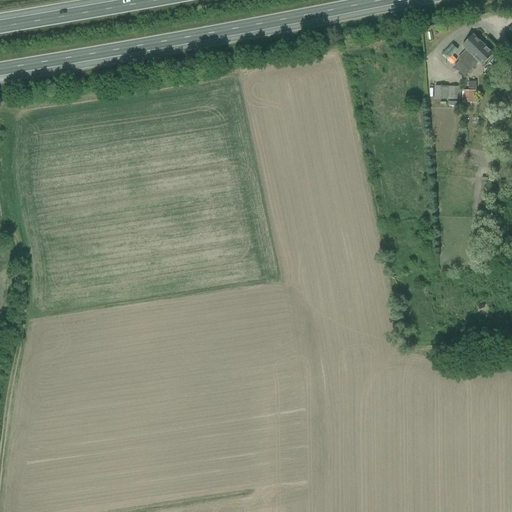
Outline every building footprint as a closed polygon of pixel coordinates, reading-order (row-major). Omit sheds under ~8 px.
[(460,61),(454,66),(463,74),(466,71),(462,67),(483,44),(473,34),(462,46),(466,50),(461,55),(457,59),(460,61)] [(483,66),(494,54),(483,44),(462,67),(466,71),(463,74),(465,77),(473,68),(473,69),(479,62),(483,66)] [(452,64),(456,60),(452,56),(457,50),(452,45),(442,55),(452,64)] [(476,82),(468,82),(468,91),(476,91),(476,82)] [(447,99),(448,87),(435,86),(435,99),(447,99)] [(448,87),(447,99),(460,100),(460,91),(460,87),(448,87)] [(463,91),(463,102),(476,102),(476,91),(463,91)] [(408,153),(419,151),(416,125),(404,126),(408,153)] [(476,210),(485,210),(488,177),(481,177),(476,210)]
